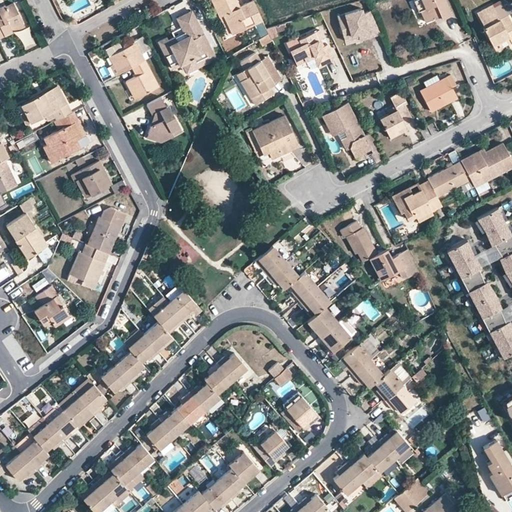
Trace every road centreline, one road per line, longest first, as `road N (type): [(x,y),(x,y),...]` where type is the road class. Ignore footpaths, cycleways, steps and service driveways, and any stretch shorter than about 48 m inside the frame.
road 1 (residential): [(28,511),(218,323),(242,313),(273,323),(335,392),(339,410),(328,442),(247,511)]
road 2 (residential): [(24,391),(107,324),(153,212),(69,41)]
road 3 (residential): [(311,189),(342,194),(495,113)]
